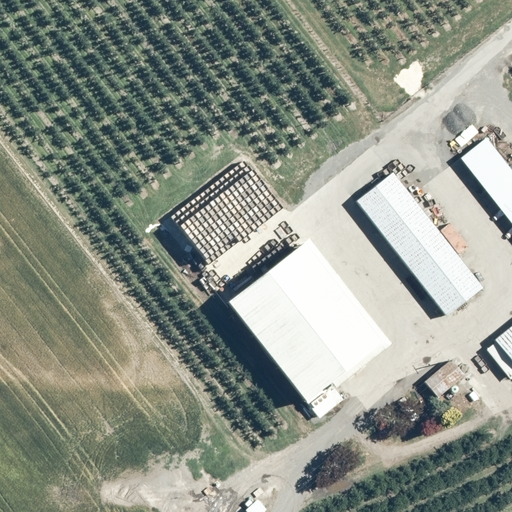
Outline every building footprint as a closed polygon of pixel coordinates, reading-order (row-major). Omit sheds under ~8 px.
[(511,170),(485,135),(459,155),(511,224),(511,170)] [(479,286),(390,172),(355,199),(444,313),(479,286)] [(308,405),(333,385),(386,344),(310,244),(231,305),(308,405)] [(511,323),(493,339),(483,346),(508,378),(511,375),(511,323)] [(448,356),(421,376),(436,395),(462,374),(448,356)]
